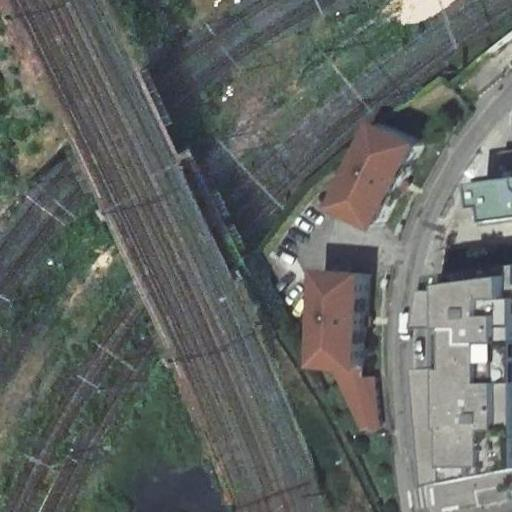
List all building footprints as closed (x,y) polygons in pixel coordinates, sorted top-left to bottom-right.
[(428,142),(388,122),(346,205),(386,225),(417,165),(428,142)] [(511,212),(491,215),(495,245),(511,242),(511,212)] [(511,265),(445,274),(437,310),(437,326),(462,326),(463,367),(435,368),(436,381),(444,482),(511,469),(511,265)] [(373,274),(328,271),(321,363),(335,364),(365,366),(373,274)] [(335,364),(362,427),(379,427),(377,378),(365,378),(365,366),(335,364)]
